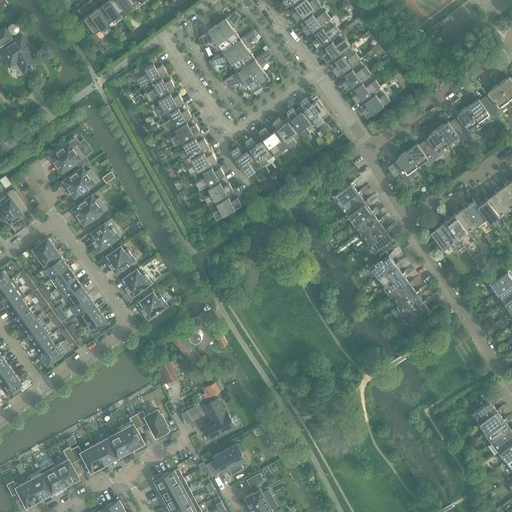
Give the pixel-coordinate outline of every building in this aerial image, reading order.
[(89,0),(76,9),(79,13),(93,4),(94,3),(98,0),(89,0)] [(103,0),(105,2),(103,4),(97,8),(97,9),(108,24),(114,19),(117,23),(123,19),(124,19),(121,15),(120,15),(112,2),(110,0),(103,0)] [(110,0),(112,2),(120,15),(121,15),(127,10),(129,14),(136,10),(133,5),(133,6),(129,0),(110,0)] [(299,18),(319,4),(320,3),(318,0),(294,0),(289,4),(289,5),(294,12),(292,14),(297,20),(299,18)] [(90,13),(84,18),(81,20),(86,28),(89,26),(95,33),(101,28),(104,32),(110,28),(111,28),(108,24),(97,9),(97,8),(94,3),(93,4),(89,7),(92,11),(90,13)] [(299,18),(304,25),(302,27),(307,34),(309,32),(329,18),(330,17),(325,10),(324,11),(319,4),(299,18)] [(226,17),(217,24),(232,45),(241,38),(240,38),(233,28),(241,16),(235,11),(226,17)] [(314,39),(312,41),(317,48),(319,46),(339,31),(339,32),(340,31),(335,24),(334,25),(329,18),(309,32),(314,39)] [(208,31),(198,37),(201,45),(215,41),(222,51),(223,51),(232,45),(217,24),(208,31)] [(0,46),(2,49),(15,39),(6,27),(0,31),(0,46)] [(254,28),(240,38),(241,38),(232,45),(246,65),(255,58),(248,48),(258,33),(254,28)] [(329,60),(329,59),(348,45),(349,45),(350,44),(345,38),(344,39),(339,32),(339,31),(319,46),(324,53),(322,55),(327,62),(329,60)] [(32,67),(38,63),(36,60),(36,58),(35,56),(33,54),(31,53),(30,51),(29,52),(27,49),(30,46),(21,35),(15,39),(2,49),(8,57),(7,61),(10,66),(12,68),(18,69),(21,67),(25,72),(30,68),(32,67)] [(222,51),(209,61),(212,66),(230,61),(237,71),(246,65),(232,45),(223,51),(222,51)] [(329,60),(334,67),(332,69),(337,75),(339,73),(358,59),(359,59),(360,58),(355,51),(354,52),(349,45),(348,45),(329,59),(329,60)] [(269,48),(255,58),(246,65),(261,85),(262,85),(270,79),(262,68),(272,54),(269,48)] [(134,69),(138,77),(137,78),(141,85),(142,84),(163,72),(163,73),(166,71),(162,64),(159,65),(155,57),(134,69)] [(358,59),(339,73),(344,80),(342,82),(347,89),(349,87),(368,73),(369,73),(370,72),(365,65),(364,66),(359,59),(358,59)] [(237,71),(223,81),(228,86),(244,81),(252,92),(261,85),(246,65),(237,71)] [(147,92),(145,93),(149,100),(151,99),(172,87),(175,86),(171,79),(168,80),(163,73),(163,72),(142,84),(147,92)] [(349,87),(354,94),(352,96),(356,103),(359,101),(378,86),(379,87),(380,86),(375,79),(374,80),(369,73),(368,73),(349,87)] [(509,99),(511,102),(511,80),(509,76),(498,84),(509,99)] [(488,92),(491,97),(487,100),(498,115),(507,108),(506,106),(504,103),(509,99),(498,84),(488,92)] [(378,86),(359,101),(364,108),(362,110),(366,116),(390,99),(385,93),(384,94),(379,87),(378,86)] [(155,107),(154,108),(158,115),(159,114),(180,102),(183,101),(179,93),(176,95),(172,87),(151,99),(155,107)] [(307,98),(300,103),(302,105),(317,124),(316,125),(317,126),(324,121),(326,124),(333,118),(316,95),(309,100),(307,98)] [(486,100),(487,101),(483,104),(482,103),(482,104),(478,99),(468,106),(482,126),(498,115),(487,100),(486,100)] [(180,102),(159,114),(163,122),(162,123),(166,130),(167,129),(167,128),(188,117),(191,115),(187,108),(184,110),(180,102)] [(303,134),(302,135),(303,136),(310,131),(309,130),(316,125),(317,124),(302,105),(295,110),(293,108),(286,113),(288,115),(289,115),(303,134)] [(456,122),(467,137),(482,126),(468,106),(457,114),(461,119),(460,119),(461,120),(457,123),(456,122)] [(289,144),(289,145),(290,146),(296,141),(295,140),(302,135),(303,134),(289,115),(288,115),(281,120),(279,118),(272,123),(274,125),(275,125),(289,144)] [(176,144),(176,143),(197,131),(197,132),(200,130),(196,123),(193,125),(188,117),(167,128),(167,129),(172,136),(170,137),(174,145),(176,144)] [(452,148),(457,144),(467,137),(456,122),(456,123),(452,126),(452,125),(451,126),(448,121),(437,129),(448,143),(448,144),(452,148)] [(275,154),(275,155),(276,156),(283,151),(281,150),(289,145),(289,144),(275,125),(274,125),(267,130),(265,128),(259,133),(261,135),(275,154)] [(427,136),(430,141),(430,142),(426,145),(426,144),(426,145),(436,159),(446,152),(443,147),(448,144),(448,143),(437,129),(427,136)] [(197,131),(176,143),(176,144),(180,151),(179,152),(183,159),(184,158),(205,146),(205,147),(208,145),(204,138),(201,139),(197,132),(197,131)] [(275,155),(275,154),(261,135),(254,140),(252,138),(245,143),(247,145),(261,164),(261,165),(262,166),(269,161),(268,160),(275,155)] [(85,156),(77,145),(73,147),(69,142),(50,156),(61,172),(67,168),(68,170),(76,164),(75,163),(85,156)] [(423,162),(426,166),(427,167),(436,159),(426,145),(425,145),(422,148),(421,148),(417,143),(407,151),(418,166),(423,162)] [(261,165),(261,164),(247,145),(240,150),(238,148),(231,153),(248,176),(255,171),(254,170),(261,165)] [(188,166),(187,167),(191,174),(192,173),(213,161),(216,160),(212,153),(209,154),(205,147),(205,146),(184,158),(188,166)] [(407,151),(396,159),(400,164),(399,164),(396,167),(395,167),(406,182),(416,175),(415,174),(412,170),(418,166),(407,151)] [(192,173),(197,181),(195,182),(199,189),(201,188),(222,176),(225,175),(221,167),(218,169),(213,161),(192,173)] [(80,193),(81,195),(90,189),(89,187),(98,181),(90,169),(86,172),(83,167),(63,181),(75,197),(80,193)] [(222,176),(201,188),(205,196),(204,197),(208,204),(209,203),(209,202),(230,191),(233,189),(229,182),(226,184),(222,176)] [(10,183),(6,177),(1,180),(5,186),(10,183)] [(338,199),(335,201),(339,206),(341,204),(358,192),(351,182),(334,195),(338,199)] [(511,193),(505,185),(496,191),(508,208),(511,205),(511,193)] [(13,189),(7,193),(10,198),(0,205),(0,206),(5,214),(3,216),(7,222),(10,220),(11,222),(22,214),(22,213),(27,209),(19,197),(13,189)] [(230,191),(209,202),(209,203),(213,211),(212,211),(216,219),(241,204),(237,197),(234,199),(230,191)] [(496,191),(487,198),(499,215),(508,208),(496,191)] [(358,192),(341,204),(348,214),(365,201),(358,192)] [(72,209),(84,225),(89,221),(90,223),(99,217),(98,215),(107,208),(99,197),(95,200),(92,195),(72,209)] [(477,205),(486,217),(488,220),(489,222),(494,219),(496,221),(501,217),(499,215),(487,198),(478,205),(477,205)] [(474,200),(464,207),(477,224),(479,226),(488,220),(486,217),(477,205),(478,205),(474,200)] [(365,201),(348,214),(355,223),(372,211),(365,201)] [(464,207),(455,214),(467,231),(477,224),(464,207)] [(109,209),(103,214),(107,220),(113,215),(109,209)] [(372,211),(355,223),(362,232),(379,220),(372,211)] [(455,214),(446,221),(458,238),(460,240),(469,233),(467,231),(455,214)] [(379,220),(362,232),(365,237),(363,238),(366,244),(369,242),(368,241),(385,229),(379,220)] [(446,221),(436,228),(430,232),(443,249),(458,238),(446,221)] [(108,228),(104,223),(91,232),(95,238),(92,240),(100,251),(105,247),(106,248),(115,242),(114,241),(119,237),(111,226),(108,228)] [(372,246),(369,248),(373,253),(392,239),(385,229),(368,241),(369,242),(372,246)] [(36,244),(37,246),(32,249),(39,259),(40,258),(44,264),(59,254),(55,248),(56,247),(49,237),(44,241),(43,239),(42,238),(35,243),(36,244)] [(111,260),(108,262),(116,274),(121,270),(123,271),(131,265),(130,264),(135,260),(128,249),(124,251),(121,245),(107,255),(111,260)] [(389,254),(370,268),(377,278),(396,264),(389,254)] [(61,257),(46,267),(44,269),(50,279),(53,276),(68,266),(61,257)] [(17,270),(21,267),(17,261),(13,264),(17,270)] [(396,264),(377,278),(383,287),(403,273),(396,264)] [(74,275),(68,266),(53,276),(50,279),(57,288),(60,286),(74,275)] [(127,283),(124,285),(132,296),(138,292),(139,294),(147,288),(146,286),(152,283),(144,271),(141,274),(137,268),(123,278),(127,283)] [(0,286),(9,280),(10,279),(4,269),(2,270),(0,272),(0,286)] [(511,276),(507,270),(491,283),(498,292),(511,281),(511,276)] [(22,276),(26,282),(30,279),(26,273),(22,276)] [(393,295),(409,282),(403,273),(383,287),(390,297),(393,295)] [(37,274),(32,277),(37,283),(41,280),(37,274)] [(81,285),(74,275),(60,286),(57,288),(64,297),(67,295),(81,285)] [(0,297),(1,299),(16,289),(19,287),(12,278),(11,279),(10,279),(9,280),(0,286),(0,297)] [(34,285),(30,279),(26,282),(30,288),(34,285)] [(511,281),(498,292),(505,302),(511,296),(511,281)] [(409,282),(393,295),(399,304),(416,292),(409,282)] [(42,290),(46,296),(50,293),(46,287),(43,283),(39,286),(42,290)] [(67,295),(73,304),(88,294),(81,285),(67,295)] [(1,299),(8,309),(22,298),(25,296),(19,287),(16,289),(1,299)] [(153,291),(140,301),(144,306),(141,308),(148,319),(154,315),(155,317),(163,311),(162,309),(168,305),(160,294),(157,296),(153,291)] [(35,295),(39,301),(43,298),(39,292),(35,295)] [(416,292),(399,304),(406,313),(423,301),(416,292)] [(54,299),(50,293),(46,296),(50,302),(54,299)] [(73,304),(80,314),(94,303),(88,294),(73,304)] [(8,309),(15,318),(29,308),(22,298),(8,309)] [(47,304),(43,298),(39,301),(43,307),(47,304)] [(406,313),(404,315),(411,325),(430,311),(423,301),(406,313)] [(80,314),(86,323),(101,313),(94,303),(80,314)] [(55,309),(59,314),(63,311),(59,306),(55,309)] [(15,318),(21,327),(35,317),(29,308),(15,318)] [(48,313),(52,319),(56,316),(52,310),(48,313)] [(67,317),(63,311),(59,314),(63,320),(67,317)] [(108,322),(101,313),(86,323),(93,332),(108,322)] [(21,327),(28,337),(42,326),(46,324),(39,314),(35,317),(21,327)] [(61,322),(56,316),(52,319),(56,325),(61,322)] [(28,337),(34,346),(49,336),(53,333),(46,324),(42,326),(28,337)] [(68,327),(72,333),(76,330),(72,324),(68,327)] [(202,341),(203,339),(203,338),(204,337),(204,336),(204,334),(203,333),(203,332),(202,331),(202,330),(201,329),(200,329),(198,328),(197,328),(196,328),(194,328),(193,328),(192,328),(191,328),(190,329),(190,330),(189,330),(188,331),(188,332),(187,334),(187,335),(187,336),(187,337),(187,338),(187,339),(188,340),(189,341),(189,342),(190,343),(192,344),(193,344),(194,344),(195,344),(196,344),(197,344),(199,344),(200,343),(201,342),(202,342),(202,341)] [(219,328),(213,332),(221,346),(227,343),(228,343),(219,328)] [(61,332),(65,338),(70,335),(65,329),(61,332)] [(80,336),(76,330),(72,333),(76,339),(80,336)] [(74,341),(70,335),(65,338),(70,344),(74,341)] [(190,361),(199,353),(182,335),(174,342),(190,361)] [(55,345),(49,336),(34,346),(41,355),(55,345)] [(48,365),(62,354),(66,352),(59,342),(55,345),(41,355),(48,365)] [(0,356),(0,370),(8,364),(2,355),(0,356)] [(159,364),(168,382),(178,376),(174,368),(179,365),(175,358),(170,361),(169,359),(159,364)] [(0,370),(0,383),(1,384),(15,374),(8,364),(0,370)] [(206,379),(212,376),(208,368),(202,371),(206,379)] [(22,383),(15,374),(1,384),(7,394),(11,391),(14,395),(21,390),(18,386),(22,383)] [(197,394),(200,400),(209,396),(223,388),(218,378),(204,386),(206,392),(202,394),(201,392),(197,394)] [(476,402),(480,407),(473,412),(480,422),(497,410),(486,395),(476,402)] [(203,424),(212,441),(237,428),(228,411),(226,412),(218,397),(204,405),(211,420),(203,424)] [(182,412),(182,413),(185,419),(186,419),(199,412),(200,411),(196,405),(182,412)] [(168,429),(166,424),(167,424),(161,413),(160,414),(158,409),(146,415),(145,415),(143,410),(136,414),(142,425),(148,422),(156,436),(158,435),(167,431),(166,430),(168,429)] [(497,410),(480,422),(478,424),(484,433),(487,431),(504,419),(497,410)] [(131,421),(118,428),(119,430),(130,450),(137,446),(137,447),(139,446),(138,445),(144,442),(136,428),(142,425),(136,414),(129,417),(131,421)] [(504,419),(487,431),(484,433),(491,442),(494,441),(510,428),(504,419)] [(148,422),(156,437),(158,435),(156,436),(148,422)] [(144,442),(138,445),(139,446),(144,443),(136,428),(144,442)] [(511,430),(510,428),(494,441),(491,442),(498,452),(500,450),(511,441),(511,430)] [(119,430),(81,450),(94,444),(107,437),(119,430)] [(119,430),(107,437),(117,457),(118,458),(118,457),(118,456),(122,454),(124,453),(130,450),(119,430)] [(72,435),(66,438),(70,445),(76,442),(72,435)] [(107,437),(94,444),(105,464),(107,462),(111,460),(113,459),(117,457),(117,458),(118,458),(117,457),(107,437)] [(511,441),(500,450),(507,460),(511,456),(511,441)] [(244,468),(240,462),(245,459),(241,451),(242,451),(238,444),(237,444),(237,443),(214,456),(216,460),(207,464),(213,475),(221,470),(222,471),(224,470),(224,469),(226,468),(227,469),(228,468),(231,474),(244,468)] [(105,464),(94,444),(81,450),(78,445),(71,449),(78,461),(84,457),(91,471),(96,468),(97,468),(98,467),(105,464)] [(55,465),(55,466),(66,485),(72,481),(74,481),(74,480),(79,477),(71,464),(72,464),(78,461),(71,449),(70,446),(63,450),(67,458),(55,465)] [(84,457),(91,471),(97,468),(96,468),(91,471),(84,457)] [(54,462),(41,469),(42,473),(43,473),(53,492),(53,493),(54,492),(53,492),(53,491),(57,489),(58,489),(59,489),(59,488),(66,485),(55,466),(55,465),(54,462)] [(21,463),(16,465),(20,473),(25,471),(21,463)] [(184,477),(178,468),(174,470),(155,480),(160,490),(179,480),(184,477)] [(41,469),(27,477),(29,479),(29,480),(30,480),(40,499),(46,495),(48,494),(52,492),(53,493),(53,492),(43,473),(42,473),(41,469)] [(245,497),(253,511),(273,511),(271,509),(277,506),(273,498),(267,501),(260,489),(257,484),(263,480),(260,473),(247,480),(251,487),(252,486),(255,492),(245,497)] [(189,487),(184,477),(179,480),(160,490),(166,499),(184,489),(189,487)] [(40,499),(30,480),(29,480),(17,487),(17,486),(13,480),(6,484),(13,496),(19,492),(20,492),(27,506),(32,503),(34,502),(33,502),(40,499)] [(194,496),(189,487),(184,489),(166,499),(171,509),(189,499),(194,496)] [(27,506),(20,492),(19,492),(26,506),(32,503),(27,506)] [(199,506),(194,496),(189,499),(171,509),(172,511),(187,511),(194,509),(199,506)] [(100,510),(119,500),(124,509),(125,511),(126,511),(119,499),(100,510)] [(119,511),(124,509),(119,500),(100,510),(95,511),(119,511)]
